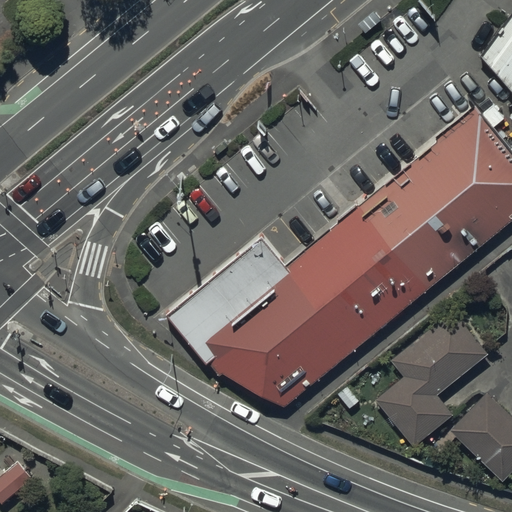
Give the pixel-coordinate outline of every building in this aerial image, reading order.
[(511,23),(484,60),(506,86),(511,93),(511,23)] [(511,158),(475,113),(471,109),(283,264),(262,239),(172,313),(215,365),(296,402),(511,224),(511,158)] [(486,349),(454,305),(391,352),(404,369),(374,391),(411,441),(454,409),(436,386),(486,349)] [(511,410),(487,386),(449,424),(502,476),(511,465),(511,410)] [(19,456),(0,470),(0,497),(1,499),(33,474),(19,456)]
